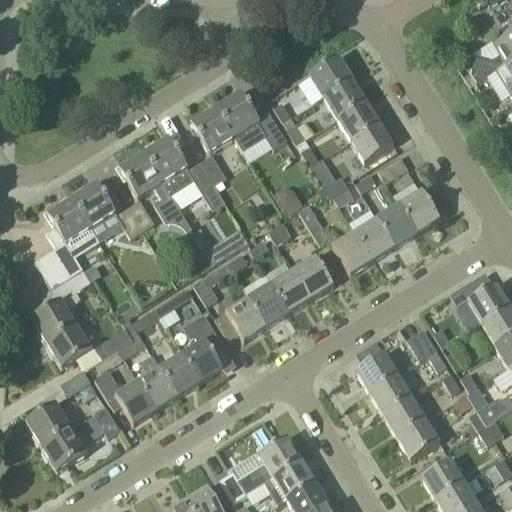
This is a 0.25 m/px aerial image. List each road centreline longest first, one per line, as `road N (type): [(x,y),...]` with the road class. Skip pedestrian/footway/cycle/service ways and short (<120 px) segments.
road 1 (residential): [(0,180),(41,177),(170,105),(225,64),(239,0)]
road 2 (residential): [(66,511),(305,362)]
road 3 (residential): [(498,238),(370,31)]
road 4 (residential): [(305,362),(498,238)]
road 5 (residential): [(390,511),(305,362)]
road 6 (residential): [(370,31),(348,15),(252,0)]
